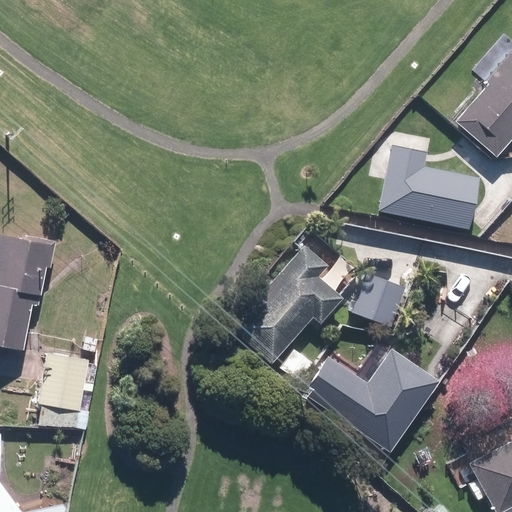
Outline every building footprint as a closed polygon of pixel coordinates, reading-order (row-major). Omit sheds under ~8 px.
[(482,88),(449,124),(485,157),(511,127),(511,62),(505,56),(479,85),(482,88)] [(424,191),(470,230),(498,197),(452,158),(424,191)] [(0,344),(22,349),(32,302),(37,303),(46,264),(50,264),(54,246),(0,234),(0,344)] [(295,245),(221,331),(263,367),(304,319),(313,326),(336,300),(310,278),(320,267),(295,245)] [(400,288),(357,273),(344,314),(387,329),(400,288)] [(320,355),(293,394),(381,457),(432,386),(379,349),(356,381),(320,355)] [(40,420),(85,429),(88,412),(79,410),(88,359),(48,351),(39,402),(43,403),(40,420)] [(511,441),(464,468),(487,511),(497,511),(511,504),(511,441)] [(0,511),(23,511),(0,480),(0,511)]
